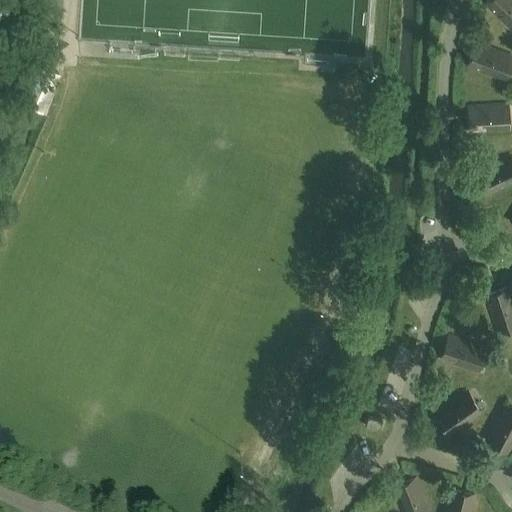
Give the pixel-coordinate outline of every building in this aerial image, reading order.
[(32,0),(32,13),(60,15),(60,0),(32,0)] [(510,28),(511,26),(511,0),(489,0),(485,4),(510,28)] [(500,78),(509,55),(477,42),(468,66),(500,78)] [(59,73),(40,65),(23,102),(42,110),(59,73)] [(471,131),(505,129),(504,104),(469,106),(471,131)] [(487,195),(511,182),(511,167),(507,157),(476,172),(487,195)] [(496,327),(511,322),(511,296),(509,287),(485,295),(496,327)] [(474,370),(482,346),(449,335),(441,359),(474,370)] [(450,435),(478,415),(464,395),(436,414),(450,435)] [(508,452),(511,445),(511,415),(502,410),(486,440),(508,452)] [(379,430),(382,420),(369,416),(365,425),(379,430)] [(402,511),(422,511),(429,509),(417,477),(393,486),(402,511)] [(470,511),(475,495),(451,489),(444,511),(470,511)]
